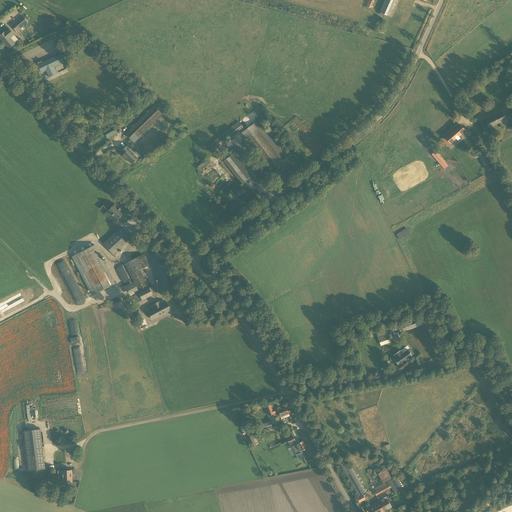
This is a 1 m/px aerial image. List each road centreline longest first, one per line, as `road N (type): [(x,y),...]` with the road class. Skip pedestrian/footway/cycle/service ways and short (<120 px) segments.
road 1 (unclassified): [(190,260),(370,117),(438,0)]
road 2 (unclassified): [(190,260),(0,58)]
road 3 (unclassified): [(97,427),(288,393)]
road 4 (unclassified): [(288,393),(250,328),(190,260)]
road 5 (unclassified): [(354,511),(288,393)]
